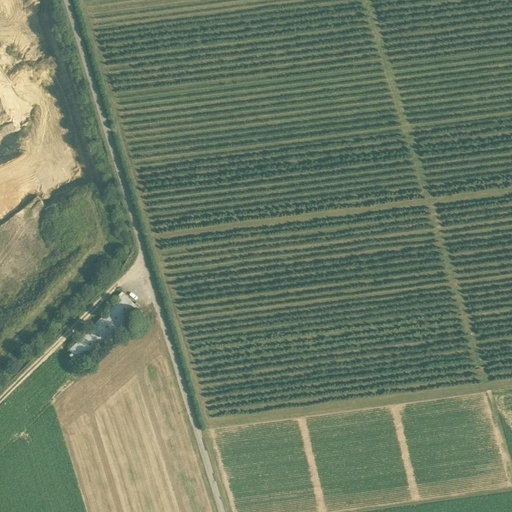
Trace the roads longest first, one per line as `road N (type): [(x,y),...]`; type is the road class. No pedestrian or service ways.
road 1 (track): [(68,0),(223,511)]
road 2 (track): [(0,403),(143,260)]
